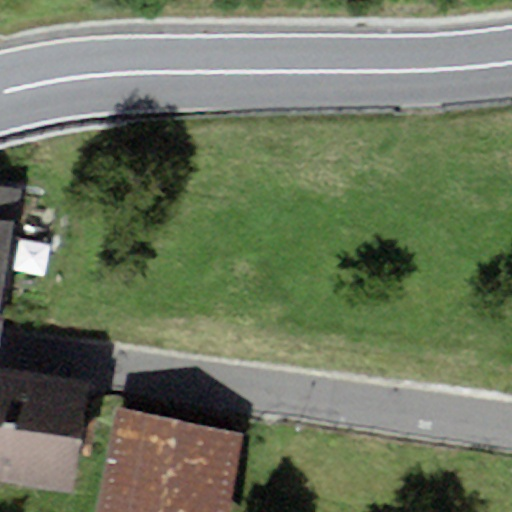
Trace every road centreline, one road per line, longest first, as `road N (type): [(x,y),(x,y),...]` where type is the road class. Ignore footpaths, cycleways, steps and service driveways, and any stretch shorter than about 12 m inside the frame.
road 1 (residential): [(511,425),(0,351)]
road 2 (primary): [(511,64),(151,72),(0,93)]
